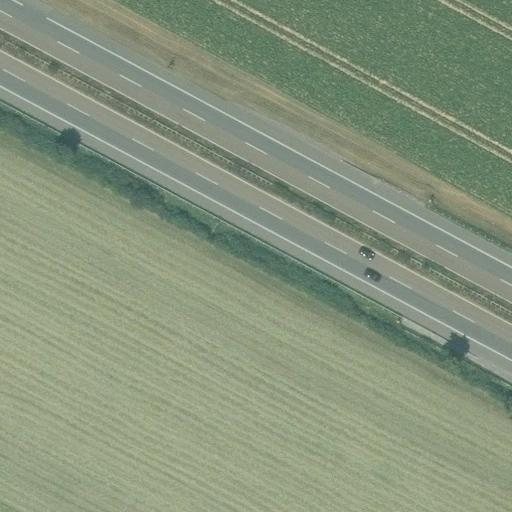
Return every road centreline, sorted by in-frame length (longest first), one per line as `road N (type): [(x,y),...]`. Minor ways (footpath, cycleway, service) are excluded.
road 1 (motorway): [(0,67),(511,340)]
road 2 (motorway): [(511,280),(0,11)]
